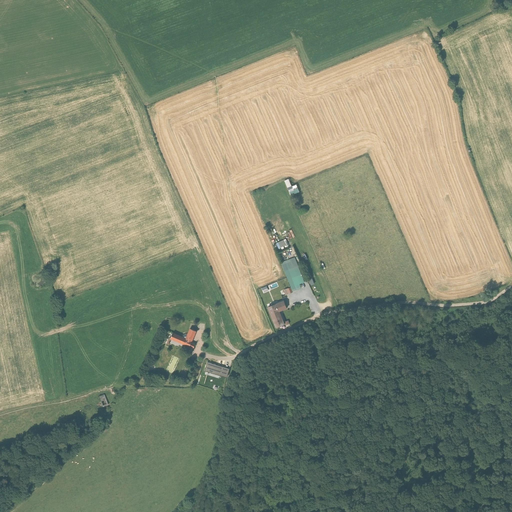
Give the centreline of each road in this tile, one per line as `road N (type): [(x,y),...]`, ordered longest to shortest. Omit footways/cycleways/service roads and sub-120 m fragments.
road 1 (unclassified): [(511,285),(486,300),(394,301),(323,313),(235,355)]
road 2 (track): [(61,399),(115,384),(187,385),(204,353)]
